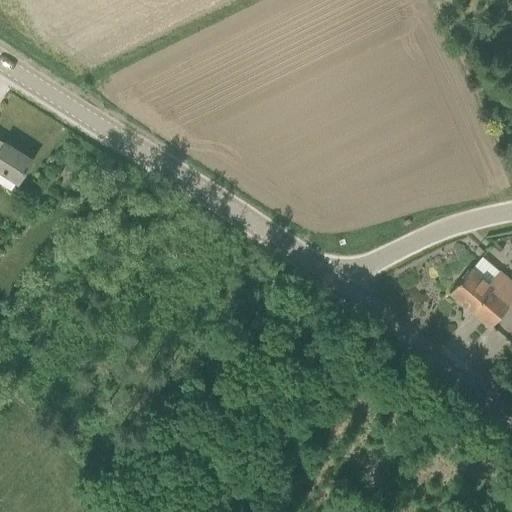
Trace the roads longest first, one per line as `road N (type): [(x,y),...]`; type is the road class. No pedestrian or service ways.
road 1 (tertiary): [(334,278),(0,62)]
road 2 (tertiary): [(511,430),(334,278)]
road 3 (unclassified): [(334,278),(511,209)]
